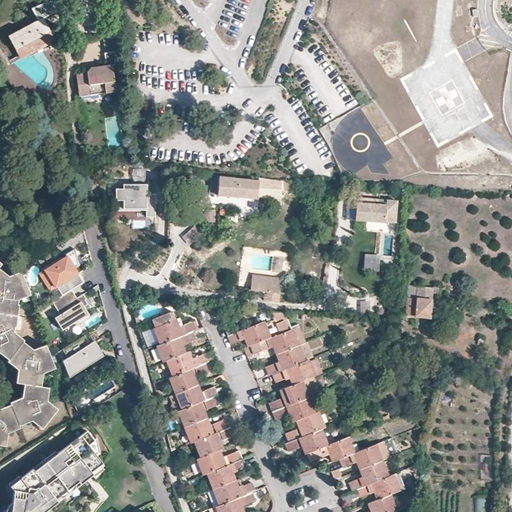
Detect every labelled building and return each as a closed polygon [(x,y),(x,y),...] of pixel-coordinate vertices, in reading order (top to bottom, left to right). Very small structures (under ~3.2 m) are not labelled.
[(60,9),(55,0),(49,0),(32,9),(38,22),(9,36),(19,58),(53,40),(42,18),(60,9)] [(94,72),(91,69),(87,73),(76,74),(78,86),(79,96),(115,91),(111,66),(120,64),(118,52),(104,54),(105,67),(98,67),(98,72),(94,72)] [(291,191),(292,181),(257,176),(257,178),(256,180),(218,176),(216,194),(230,196),(257,198),(258,187),(291,191)] [(147,193),(147,183),(124,183),(124,187),(116,187),(116,198),(124,198),(124,206),(150,207),(150,214),(160,214),(160,193),(147,193)] [(395,204),(359,200),(356,221),(392,225),(395,204)] [(208,209),(208,222),(217,222),(216,208),(208,209)] [(190,234),(178,240),(182,247),(193,241),(190,234)] [(58,289),(63,298),(73,292),(85,285),(74,267),(80,263),(76,252),(67,258),(68,259),(46,273),(56,290),(58,289)] [(0,302),(5,303),(3,315),(13,317),(14,306),(17,306),(18,301),(22,300),(20,295),(28,291),(21,272),(9,277),(0,269),(0,302)] [(56,290),(46,273),(40,276),(51,294),(56,290)] [(281,278),(252,274),(250,290),(279,293),(281,278)] [(439,293),(439,288),(408,285),(406,315),(428,317),(429,307),(431,292),(439,293)] [(22,300),(31,296),(28,291),(20,295),(22,300)] [(73,292),(63,298),(53,304),(61,317),(56,321),(63,333),(80,323),(80,324),(90,318),(85,310),(89,307),(86,303),(88,302),(85,297),(78,301),(73,292)] [(361,312),(371,312),(371,302),(360,303),(361,312)] [(274,320),(264,324),(262,321),(240,329),(238,325),(229,329),(231,333),(227,334),(231,343),(245,337),(246,341),(248,345),(256,342),(291,329),(284,312),(270,311),(274,320)] [(159,343),(192,330),(196,329),(194,325),(193,321),(178,327),(173,312),(167,314),(170,321),(154,327),(153,328),(159,343)] [(170,321),(167,314),(152,320),(154,327),(170,321)] [(0,354),(0,355),(3,351),(11,358),(23,344),(24,342),(14,334),(14,329),(11,328),(13,317),(3,315),(2,325),(0,324),(0,354)] [(427,327),(417,326),(416,335),(424,336),(424,339),(433,340),(433,337),(441,338),(442,329),(427,327)] [(297,345),(291,329),(256,342),(258,347),(259,350),(273,345),(276,353),(297,345)] [(192,330),(159,343),(156,344),(162,360),(165,358),(185,351),(182,344),(196,339),(194,335),(192,330)] [(86,338),(61,354),(66,362),(61,365),(69,379),(89,366),(91,368),(100,362),(96,355),(100,352),(95,344),(91,347),(86,338)] [(33,352),(23,344),(11,358),(9,359),(17,366),(14,369),(17,372),(16,376),(29,378),(28,387),(41,389),(43,376),(46,374),(45,370),(53,366),(45,348),(33,352)] [(303,361),(297,345),(276,353),(279,360),(266,366),(268,370),(269,374),(272,373),(303,361)] [(185,351),(165,358),(172,375),(205,362),(208,361),(206,357),(205,352),(191,358),(188,350),(185,351)] [(9,359),(11,358),(3,351),(0,355),(8,361),(9,359)] [(317,358),(307,362),(313,376),(322,372),(317,358)] [(7,363),(14,369),(17,366),(9,359),(8,361),(7,363)] [(292,384),(313,376),(307,362),(307,360),(303,361),(272,373),(274,378),(276,382),(289,377),(292,384)] [(205,362),(172,375),(168,376),(175,392),(198,383),(194,376),(208,371),(206,366),(205,362)] [(225,381),(222,374),(213,378),(214,381),(220,379),(221,383),(225,381)] [(23,386),(28,387),(29,378),(16,376),(15,385),(23,386)] [(313,376),(292,384),(280,389),(283,396),(269,401),(271,406),(272,410),(307,397),(305,394),(314,391),(310,382),(315,381),(313,376)] [(198,383),(175,392),(181,408),(214,395),(218,394),(215,388),(214,385),(200,391),(198,383)] [(48,390),(41,389),(28,387),(26,396),(21,396),(21,400),(18,401),(21,412),(13,414),(17,427),(18,428),(31,424),(34,426),(37,423),(44,429),(57,412),(47,404),(48,390)] [(181,408),(175,392),(168,395),(172,405),(170,406),(172,412),(178,409),(181,408)] [(214,395),(181,408),(178,409),(184,425),(207,416),(204,409),(218,404),(216,400),(214,395)] [(313,413),(307,397),(272,410),(274,415),(276,419),(290,414),(292,421),(296,420),(313,413)] [(21,412),(18,401),(10,403),(11,406),(13,414),(21,412)] [(9,430),(17,427),(13,414),(11,406),(0,408),(0,448),(5,449),(7,435),(11,434),(9,430)] [(323,428),(317,412),(313,413),(296,420),(297,423),(299,427),(285,432),(286,437),(288,442),(319,430),(323,428)] [(207,416),(184,425),(176,428),(179,436),(181,439),(183,444),(194,440),(226,427),(225,424),(223,419),(210,424),(207,416)] [(41,432),(44,429),(37,423),(34,426),(41,432)] [(200,456),(219,449),(222,448),(219,439),(233,434),(231,430),(230,426),(226,427),(194,440),(200,456)] [(325,445),(319,430),(288,442),(284,443),(286,447),(288,451),(301,445),(305,453),(307,452),(325,445)] [(94,440),(86,431),(57,453),(60,457),(54,462),(49,463),(45,466),(44,467),(43,470),(37,475),(34,471),(32,469),(20,478),(23,483),(13,491),(12,503),(10,511),(43,511),(36,503),(42,499),(49,508),(59,500),(57,498),(59,496),(60,493),(74,482),(77,482),(80,480),(82,483),(87,479),(79,468),(85,464),(91,472),(100,465),(102,463),(96,456),(88,445),(94,440)] [(353,453),(347,437),(325,445),(307,452),(309,457),(310,461),(330,454),(332,461),(339,458),(353,453)] [(100,453),(96,438),(94,440),(88,445),(96,456),(100,453)] [(353,453),(339,458),(341,462),(342,466),(356,461),(359,469),(380,461),(389,457),(383,441),(353,453)] [(219,449),(200,456),(197,458),(203,473),(206,472),(239,460),(237,454),(235,451),(222,456),(219,449)] [(60,457),(57,453),(34,471),(37,475),(43,470),(44,467),(45,466),(49,463),(54,462),(60,457)] [(212,489),(235,480),(232,472),(245,466),(244,462),(242,458),(239,460),(206,472),(212,489)] [(387,477),(380,461),(359,469),(362,476),(349,481),(351,487),(352,490),(355,489),(387,477)] [(91,472),(85,464),(79,468),(87,479),(93,474),(91,472)] [(103,469),(100,465),(91,472),(93,474),(94,476),(103,469)] [(339,469),(332,471),(335,478),(342,476),(339,469)] [(391,475),(387,477),(355,489),(358,495),(358,498),(373,492),(375,499),(389,494),(397,491),(396,490),(392,478),(391,475)] [(403,487),(398,475),(392,478),(396,490),(403,487)] [(420,481),(417,476),(416,475),(412,477),(415,483),(420,481)] [(23,483),(20,478),(9,486),(13,491),(23,483)] [(77,482),(74,482),(60,493),(59,496),(57,498),(59,500),(68,493),(80,484),(82,483),(80,480),(77,482)] [(219,504),(251,492),(255,490),(253,487),(251,482),(238,487),(235,480),(212,489),(219,504)] [(211,507),(216,505),(219,504),(212,489),(205,492),(211,507)] [(251,492),(219,504),(216,505),(218,511),(243,511),(240,505),(254,500),(253,496),(251,492)] [(395,510),(389,494),(375,499),(367,502),(370,510),(365,511),(389,511),(391,511),(395,510)] [(490,511),(490,496),(473,496),(473,511),(490,511)] [(49,508),(42,499),(36,503),(43,511),(49,508)]
